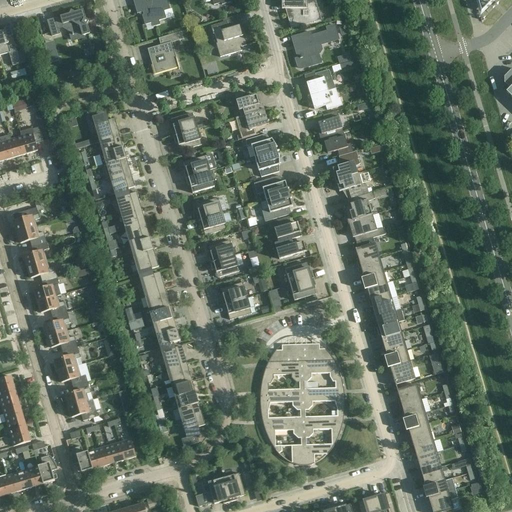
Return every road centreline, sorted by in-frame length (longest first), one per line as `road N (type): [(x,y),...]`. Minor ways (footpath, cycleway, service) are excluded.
road 1 (residential): [(179,470),(220,450),(223,393),(106,0)]
road 2 (residential): [(395,472),(260,0)]
road 3 (residential): [(75,500),(0,241)]
road 4 (tertiary): [(511,313),(438,61)]
road 5 (residential): [(255,511),(395,472)]
